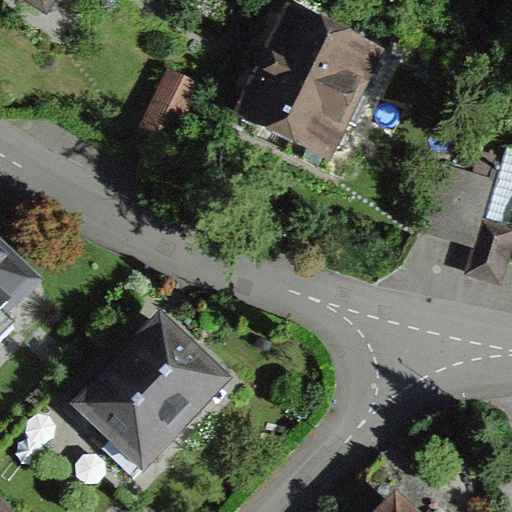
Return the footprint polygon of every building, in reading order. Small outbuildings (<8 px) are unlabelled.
[(60,0),(13,0),(48,21),(60,0)] [(380,59),(287,16),(235,127),(329,170),(380,59)] [(166,150),(196,92),(161,74),(131,132),(166,150)] [(488,284),(504,235),(476,226),(460,275),(488,284)] [(0,330),(39,290),(0,251),(0,330)] [(227,395),(162,332),(77,419),(142,482),(227,395)] [(0,511),(15,511),(0,497),(0,511)]
